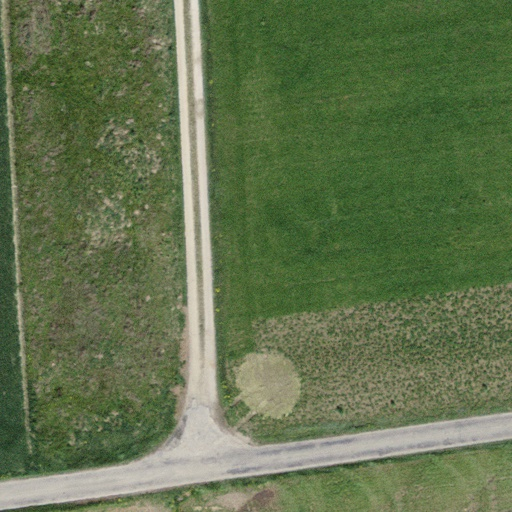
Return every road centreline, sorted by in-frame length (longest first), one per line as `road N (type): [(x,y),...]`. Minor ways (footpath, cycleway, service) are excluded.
road 1 (unclassified): [(511,426),(0,495)]
road 2 (track): [(206,467),(187,0)]
